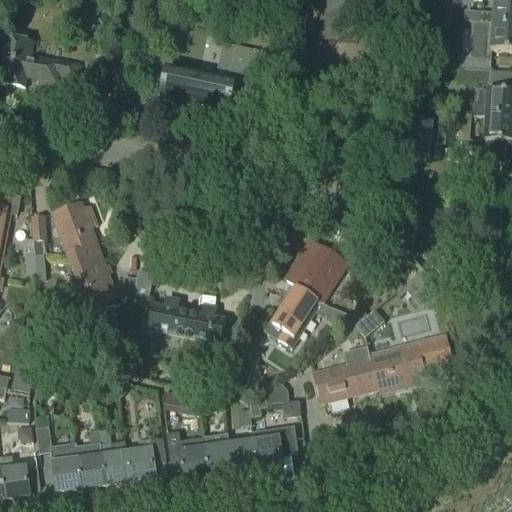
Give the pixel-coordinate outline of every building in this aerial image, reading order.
[(303,0),(320,19),(319,42),(357,45),(358,21),(381,0),(303,0)] [(511,3),(494,2),(492,28),(511,29),(511,3)] [(130,14),(115,77),(128,80),(142,17),(130,14)] [(459,59),(458,72),(490,74),(492,54),(511,55),(511,29),(492,28),(476,27),(474,60),(459,59)] [(0,70),(0,72),(0,87),(24,92),(27,80),(55,86),(57,79),(75,82),(76,77),(80,77),(82,68),(60,63),(59,67),(30,61),(33,45),(12,41),(7,71),(0,70)] [(237,51),(232,77),(259,83),(264,57),(237,51)] [(397,65),(394,95),(408,96),(412,94),(413,82),(410,82),(411,66),(397,65)] [(168,69),(161,102),(162,103),(163,99),(208,108),(207,112),(209,112),(227,116),(228,116),(235,84),(234,83),(234,84),(169,70),(168,69)] [(458,72),(457,84),(489,86),(490,74),(458,72)] [(473,109),(473,115),(477,121),(485,121),(485,120),(511,121),(511,95),(487,94),(486,105),(478,105),(473,109)] [(405,125),(407,97),(408,96),(394,95),(392,124),(405,125)] [(452,151),(451,164),(504,168),(506,148),(511,148),(511,121),(485,120),(485,121),(483,153),(452,151)] [(432,127),(404,125),(402,160),(429,162),(432,127)] [(16,160),(14,169),(25,171),(26,162),(16,160)] [(0,261),(2,262),(10,218),(16,219),(19,203),(7,201),(8,199),(5,199),(4,200),(0,199),(0,261)] [(81,207),(52,218),(68,261),(97,250),(90,231),(97,229),(90,211),(84,213),(81,207)] [(45,218),(32,219),(34,244),(46,244),(45,218)] [(33,242),(24,242),(24,247),(25,261),(35,260),(33,246),(33,242)] [(309,248),(286,285),(294,290),(320,307),(345,269),(318,251),(317,253),(309,248)] [(97,250),(68,261),(89,319),(99,316),(100,318),(113,313),(112,311),(119,308),(97,250)] [(44,259),(35,260),(37,285),(46,284),(44,259)] [(35,260),(25,261),(27,281),(36,280),(37,285),(35,260)] [(412,264),(393,280),(402,291),(421,275),(412,264)] [(136,283),(134,307),(147,309),(153,278),(137,275),(136,283)] [(421,275),(402,291),(411,301),(412,300),(420,309),(438,295),(421,275)] [(123,281),(121,305),(134,307),(136,283),(123,281)] [(289,308),(274,332),(282,337),(277,345),(290,354),(320,307),(294,290),(284,305),(289,308)] [(153,310),(147,336),(184,344),(189,317),(178,315),(179,309),(165,306),(164,312),(153,310)] [(359,313),(348,322),(354,330),(365,321),(359,313)] [(189,317),(184,344),(220,351),(225,325),(215,323),(216,317),(202,314),(201,320),(189,317)] [(0,321),(2,334),(17,331),(15,319),(0,321)] [(365,321),(354,330),(360,337),(371,328),(365,321)] [(348,322),(338,331),(344,338),(354,330),(348,322)] [(354,330),(344,338),(349,346),(360,337),(354,330)] [(447,339),(369,359),(379,395),(380,398),(394,395),(394,392),(399,390),(399,389),(425,383),(422,371),(453,363),(447,339)] [(14,340),(11,353),(35,358),(38,345),(14,340)] [(323,376),(312,379),(320,410),(379,395),(369,359),(367,352),(344,359),(346,370),(323,376)] [(214,355),(208,382),(232,387),(237,360),(214,355)] [(237,360),(232,387),(247,390),(252,363),(237,360)] [(91,382),(72,384),(74,394),(92,392),(91,382)] [(280,386),(265,398),(267,408),(282,407),(288,406),(287,396),(280,386)] [(184,399),(182,417),(201,420),(200,417),(198,401),(184,399)] [(211,403),(198,401),(200,417),(212,416),(211,403)] [(6,413),(6,426),(29,427),(29,414),(6,413)] [(260,413),(249,414),(251,422),(261,421),(260,413)] [(249,414),(239,416),(241,431),(251,429),(249,414)] [(31,431),(17,431),(18,442),(23,448),(33,446),(31,431)] [(48,432),(36,433),(39,458),(52,457),(51,452),(48,432)] [(109,434),(99,435),(107,491),(131,487),(127,458),(125,447),(111,449),(109,434)] [(90,450),(76,452),(82,494),(107,491),(99,435),(88,437),(90,450)] [(178,437),(166,438),(171,475),(182,473),(184,486),(209,483),(205,453),(181,456),(178,437)] [(278,443),(254,446),(258,476),(282,473),(278,443)] [(140,456),(127,458),(131,487),(155,484),(153,469),(165,467),(162,444),(138,447),(140,456)] [(254,446),(229,450),(233,479),(258,476),(254,446)] [(76,449),(51,452),(52,457),(57,498),(82,494),(76,452),(76,449)] [(229,450),(205,453),(209,483),(233,479),(229,450)] [(13,460),(0,461),(0,471),(5,505),(30,501),(28,494),(40,492),(37,470),(20,473),(14,467),(13,460)]
